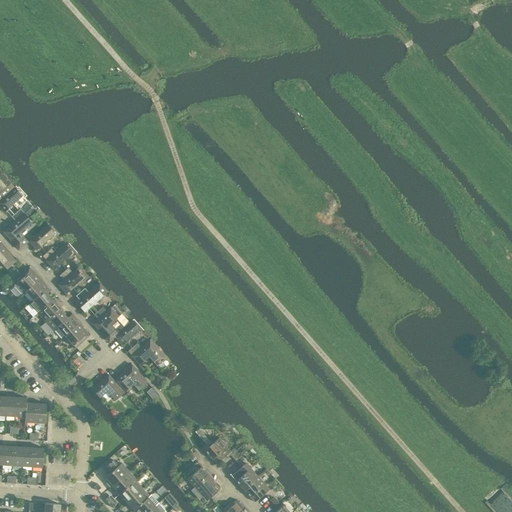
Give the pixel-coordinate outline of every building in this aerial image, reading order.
[(0,199),(14,187),(0,170),(0,199)] [(14,187),(0,199),(0,207),(4,212),(22,196),(14,187)] [(27,203),(20,209),(24,213),(31,207),(27,203)] [(11,217),(15,221),(24,213),(20,209),(11,217)] [(15,221),(3,232),(19,250),(28,241),(21,233),(32,223),(24,213),(15,221)] [(37,250),(56,234),(48,225),(29,241),(37,250)] [(0,243),(0,260),(7,268),(15,261),(0,243)] [(55,253),(47,261),(54,269),(73,253),(65,244),(55,253)] [(42,256),(47,261),(55,253),(51,248),(42,256)] [(17,282),(13,286),(21,294),(25,291),(39,279),(39,278),(29,267),(15,279),(17,282)] [(59,276),(63,280),(72,272),(68,268),(59,276)] [(15,269),(7,275),(11,281),(20,274),(15,269)] [(63,280),(62,281),(58,285),(66,294),(84,278),(76,269),(72,272),(63,280)] [(39,279),(25,291),(33,300),(33,301),(45,290),(45,291),(46,290),(45,290),(48,288),(43,282),(43,281),(40,278),(39,278),(39,279)] [(80,301),(80,300),(76,303),(85,313),(108,292),(100,283),(89,293),(80,301)] [(76,296),(80,300),(80,301),(89,293),(85,289),(76,296)] [(33,300),(29,303),(29,304),(38,313),(52,300),(51,300),(52,300),(47,294),(48,293),(46,290),(45,291),(45,290),(33,301),(33,300)] [(52,300),(38,313),(46,322),(60,310),(60,309),(55,304),(56,303),(53,299),(52,300),(51,300),(52,300)] [(94,315),(98,319),(107,312),(103,307),(94,315)] [(60,310),(46,322),(54,331),(57,328),(58,327),(57,327),(68,318),(67,318),(63,313),(64,312),(61,308),(60,309),(60,310)] [(115,337),(116,337),(118,334),(110,325),(119,317),(111,308),(107,312),(98,319),(93,324),(109,342),(115,337)] [(58,327),(57,328),(65,337),(80,324),(74,318),(75,317),(72,314),(67,318),(68,318),(57,327),(58,327)] [(133,321),(118,334),(116,337),(115,337),(122,345),(140,329),(133,321)] [(80,324),(65,337),(75,348),(89,335),(80,324)] [(141,348),(132,356),(140,365),(149,357),(157,366),(166,358),(150,340),(141,348)] [(128,351),(132,356),(141,348),(137,343),(128,351)] [(131,364),(114,380),(113,380),(124,393),(134,385),(139,390),(147,383),(131,364)] [(108,374),(92,389),(100,398),(108,392),(116,401),(124,393),(113,380),(114,380),(108,374)] [(152,380),(156,385),(162,381),(157,375),(152,380)] [(6,397),(5,416),(15,416),(16,397),(6,397)] [(16,397),(15,416),(25,417),(26,403),(26,398),(16,397)] [(143,404),(137,398),(133,402),(138,409),(143,404)] [(26,403),(25,417),(25,422),(35,422),(36,403),(26,403)] [(36,403),(35,422),(45,423),(46,404),(36,403)] [(199,428),(195,432),(202,440),(209,447),(204,450),(217,464),(231,452),(219,438),(213,443),(212,443),(212,442),(211,442),(211,441),(210,441),(210,440),(209,440),(208,439),(207,438),(206,437),(205,436),(204,435),(204,434),(204,433),(204,432),(204,431),(204,430),(199,428)] [(3,446),(2,465),(12,465),(13,446),(3,446)] [(13,446),(12,465),(22,466),(23,447),(13,446)] [(23,447),(22,466),(32,467),(33,447),(23,447)] [(33,447),(32,467),(42,467),(43,448),(33,447)] [(103,469),(108,474),(105,477),(108,481),(107,482),(111,487),(129,471),(122,462),(118,466),(113,460),(103,469)] [(197,461),(183,473),(195,487),(209,475),(197,461)] [(231,475),(243,489),(258,476),(246,463),(231,475)] [(129,471),(111,487),(115,491),(117,490),(119,494),(135,480),(136,480),(129,471)] [(195,487),(191,490),(199,499),(203,496),(207,500),(210,497),(221,488),(209,475),(195,487)] [(243,489),(255,502),(269,489),(258,476),(243,489)] [(135,480),(119,494),(123,497),(121,498),(125,503),(143,488),(135,480)] [(143,488),(125,503),(129,508),(131,506),(133,510),(149,496),(143,488)] [(149,496),(133,510),(135,511),(148,511),(158,503),(151,495),(149,496)] [(225,511),(241,511),(242,511),(239,507),(241,505),(236,500),(232,503),(234,505),(225,511)] [(158,503),(148,511),(164,511),(166,511),(158,503)]
